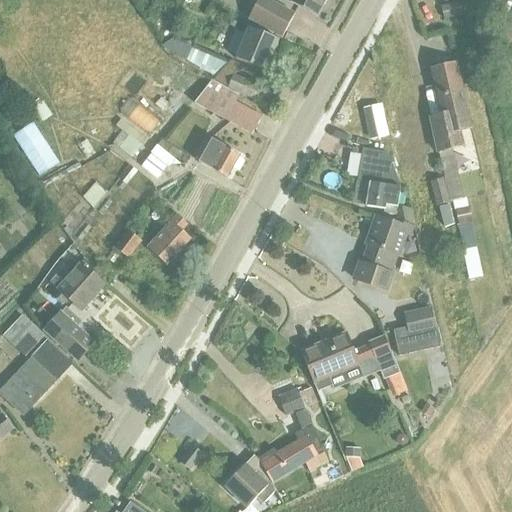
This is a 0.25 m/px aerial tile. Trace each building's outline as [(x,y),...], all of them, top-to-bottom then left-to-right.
[(281,38),(294,15),(266,0),(258,0),(248,20),(281,38)] [(290,0),(289,3),(303,10),(316,18),(323,5),(324,5),(327,0),(290,0)] [(468,15),(465,1),(441,7),(444,21),(468,15)] [(508,45),(511,44),(511,19),(502,22),(508,45)] [(473,24),(478,45),(493,41),(488,20),(473,24)] [(249,29),(236,60),(265,72),(278,41),(249,29)] [(228,65),(226,64),(171,40),(162,47),(217,79),(215,81),(227,89),(253,100),(259,88),(233,77),(238,66),(230,62),(228,65)] [(456,65),(437,69),(446,107),(440,108),(442,116),(430,119),(438,153),(452,149),(448,135),(471,130),(456,65)] [(237,96),(223,88),(212,82),(195,104),(252,136),(261,119),(233,103),(237,96)] [(137,94),(122,109),(148,135),(163,120),(137,94)] [(32,111),(27,114),(33,122),(37,119),(40,124),(52,116),(43,102),(32,110),(32,111)] [(386,142),(379,112),(369,115),(375,144),(386,142)] [(116,148),(132,160),(147,140),(121,120),(116,127),(126,135),(116,148)] [(13,137),(40,177),(60,165),(33,124),(13,137)] [(143,164),(165,181),(184,158),(162,141),(143,164)] [(240,156),(223,147),(212,141),(199,164),(227,180),(240,156)] [(357,182),(369,184),(366,208),(384,211),(383,215),(396,217),(400,189),(387,155),(362,151),(357,182)] [(431,183),(438,207),(450,204),(444,180),(431,183)] [(84,199),(94,210),(107,195),(96,184),(84,199)] [(129,217),(135,205),(116,194),(109,206),(129,217)] [(399,223),(415,226),(411,209),(400,207),(399,223)] [(467,248),(480,245),(472,211),(459,214),(467,248)] [(148,249),(167,267),(191,240),(182,232),(187,226),(178,216),(148,249)] [(378,219),(365,255),(392,266),(394,267),(405,235),(410,237),(413,228),(403,225),(402,227),(378,219)] [(114,250),(128,260),(141,242),(127,232),(114,250)] [(392,266),(365,255),(362,264),(356,281),(385,291),(394,267),(392,266)] [(64,273),(52,287),(57,291),(53,296),(62,304),(67,299),(82,312),(105,286),(81,265),(69,278),(64,273)] [(407,328),(393,331),(399,357),(440,348),(431,309),(404,315),(407,328)] [(93,342),(77,327),(81,323),(72,315),(68,319),(61,313),(44,331),(76,361),(93,342)] [(3,338),(25,359),(44,338),(22,318),(3,338)] [(346,333),(300,352),(317,393),(323,407),(326,405),(320,391),(332,387),(333,386),(330,379),(360,366),(375,360),(369,343),(353,350),(346,333)] [(384,380),(392,377),(403,402),(410,399),(384,337),(369,343),(375,360),(384,380)] [(239,357),(252,349),(245,339),(233,348),(239,357)] [(71,366),(47,343),(0,393),(0,395),(23,417),(71,366)] [(312,389),(301,393),(299,394),(297,389),(296,390),(295,386),(291,388),(290,385),(276,390),(287,418),(306,410),(305,409),(318,404),(312,389)] [(330,468),(323,453),(312,430),(305,412),(296,415),(302,432),(294,436),(299,443),(277,456),(274,450),(258,460),(272,483),(306,464),(312,477),(330,468)] [(0,438),(12,429),(0,413),(0,438)] [(363,444),(350,446),(352,469),(366,468),(363,444)] [(269,485),(271,484),(254,456),(224,487),(246,509),(256,499),(262,505),(276,491),(269,485)] [(143,511),(130,502),(123,511),(143,511)]
